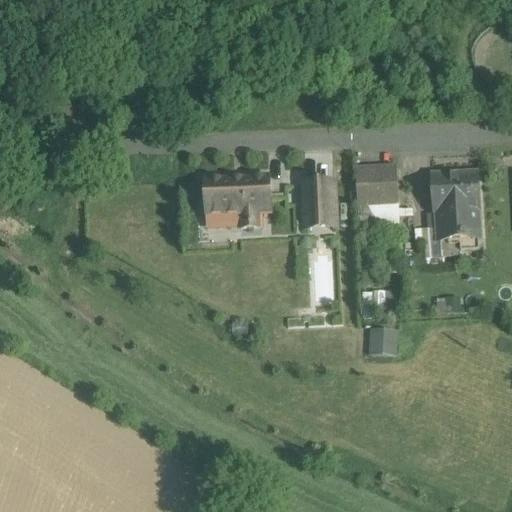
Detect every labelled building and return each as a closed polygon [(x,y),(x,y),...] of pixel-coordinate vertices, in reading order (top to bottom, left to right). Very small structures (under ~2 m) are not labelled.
[(397,171),(357,173),(359,211),(399,209),(397,171)] [(477,178),(434,180),(437,218),(439,218),(442,260),(462,259),(462,256),(480,255),(478,215),(479,215),(477,178)] [(303,235),(340,234),(337,182),(301,184),(303,235)] [(269,183),(208,186),(209,220),(241,219),(242,233),(262,232),(262,230),(261,218),(271,217),(269,183)] [(399,209),(359,211),(360,233),(400,231),(399,209)] [(371,358),(398,358),(399,332),(371,332),(371,358)]
